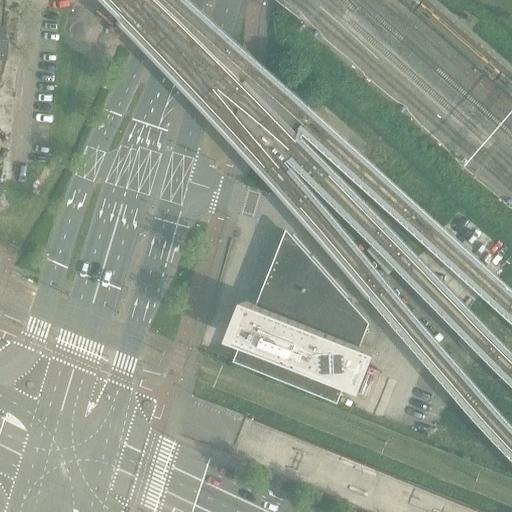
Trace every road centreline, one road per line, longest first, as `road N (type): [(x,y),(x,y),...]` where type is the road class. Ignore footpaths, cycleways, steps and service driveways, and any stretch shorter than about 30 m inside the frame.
road 1 (secondary): [(105,443),(232,0)]
road 2 (secondary): [(191,0),(57,428)]
road 3 (secondary): [(163,0),(70,209),(29,344),(0,369)]
road 4 (residential): [(29,0),(15,176)]
road 5 (secondary): [(252,511),(105,443)]
